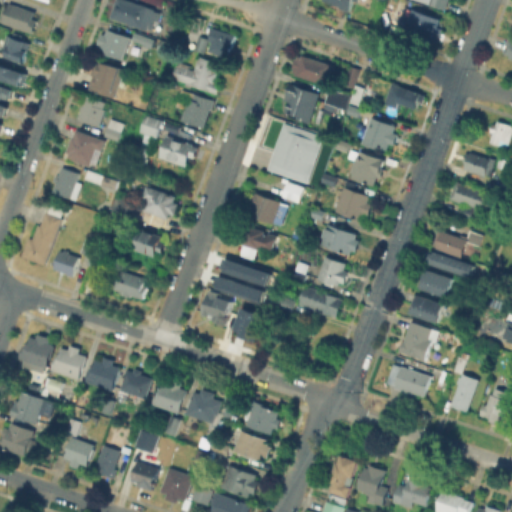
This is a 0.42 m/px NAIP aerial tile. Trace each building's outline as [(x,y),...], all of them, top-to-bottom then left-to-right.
[(161,12),(158,20),(156,20),(153,28),(149,27),(149,29),(113,16),(118,0),(135,0),(156,7),(155,10),(161,12)] [(353,0),(350,10),(340,7),(340,8),(331,5),(332,2),(326,0),(353,0)] [(449,0),(447,8),(431,3),(430,5),(415,0),(449,0)] [(11,2),(37,11),(34,18),(39,19),(34,31),(0,20),(5,5),(9,6),(11,2)] [(414,7),(442,17),(439,26),(443,27),(439,39),(400,25),(405,12),(412,15),(414,7)] [(238,34),(233,47),(231,46),(228,56),(210,50),(213,40),(210,39),(215,26),(238,34)] [(106,27),(129,36),(120,58),(98,50),(100,44),(96,42),(100,32),(104,33),(106,27)] [(130,39),(133,30),(153,38),(150,46),(130,39)] [(33,40),(27,64),(1,57),(8,33),(33,40)] [(202,51),(195,48),(200,34),(210,37),(202,51)] [(511,41),(506,39),(501,54),(511,57),(511,41)] [(202,51),(220,62),(217,70),(216,80),(221,82),(217,92),(175,77),(181,61),(191,64),(195,69),(202,51)] [(303,54),(333,63),(327,83),(298,74),(299,68),(294,67),(297,57),(298,57),(299,55),(303,56),(303,54)] [(90,88),(99,59),(125,67),(116,96),(90,88)] [(0,60),(26,69),(22,84),(0,77),(0,60)] [(361,67),(354,85),(345,81),(351,64),(361,67)] [(0,81),(13,86),(10,97),(0,93),(0,81)] [(320,92),(309,122),(296,117),(297,114),(285,109),(289,100),(285,99),(291,82),(320,92)] [(426,94),(424,101),(420,99),(417,107),(406,103),(406,105),(401,103),(399,108),(386,103),(393,82),(422,92),(422,93),(426,94)] [(373,90),(368,104),(360,101),(359,104),(351,101),(356,84),(365,86),(365,87),(373,90)] [(352,93),(346,108),(327,101),(332,87),(352,93)] [(213,108),(205,126),(183,119),(187,108),(177,104),(183,88),(216,99),(213,108)] [(106,101),(104,108),(106,108),(100,125),(79,117),(84,102),(86,102),(88,94),(106,101)] [(362,107),(359,115),(347,111),(351,103),(362,107)] [(164,118),(158,136),(141,130),(147,112),(164,118)] [(399,133),(395,144),(390,142),(388,148),(379,145),(378,148),(363,142),(372,115),(397,124),(394,131),(399,133)] [(125,122),(119,138),(105,133),(111,117),(125,122)] [(498,119),(511,123),(511,135),(510,142),(502,139),(501,143),(491,140),(493,132),(491,131),(493,122),(497,123),(498,119)] [(324,135),(308,182),(269,168),(284,121),(324,135)] [(77,128),(106,138),(97,164),(91,162),(90,164),(68,157),(70,152),(67,151),(73,135),(74,135),(77,128)] [(161,155),(169,134),(195,143),(187,164),(161,155)] [(351,141),(348,150),(336,146),(339,137),(351,141)] [(352,148),(361,151),(361,149),(386,158),(383,167),(386,168),(383,176),(378,175),(375,184),(352,176),(358,160),(349,156),(352,148)] [(471,150),(489,157),(489,155),(496,158),(490,175),(486,173),(486,175),(465,167),(467,162),(464,160),(467,151),(470,153),(471,150)] [(81,172),(78,180),(83,182),(77,198),(54,190),(58,181),(54,180),(56,174),(59,175),(62,165),(81,172)] [(119,179),(116,188),(86,177),(89,168),(119,179)] [(338,175),(333,191),(320,186),(326,171),(338,175)] [(306,187),(300,201),(283,194),(289,180),(306,187)] [(458,181),(461,182),(462,182),(484,189),(484,191),(487,192),(482,206),(479,205),(478,207),(455,199),(456,198),(452,197),(458,181)] [(179,202),(175,213),(171,212),(169,217),(145,209),(148,198),(143,196),(147,185),(177,195),(176,200),(179,202)] [(374,203),(370,214),(365,212),(363,219),(336,210),(345,185),(372,194),(370,201),(374,203)] [(285,213),(284,218),(277,216),(275,222),(250,213),(253,205),(252,204),(257,191),(283,201),(279,211),(285,213)] [(118,196),(136,201),(132,217),(113,211),(118,196)] [(66,208),(63,216),(64,216),(47,263),(24,254),(30,236),(35,237),(40,223),(42,224),(47,210),(49,211),(52,203),(66,208)] [(480,210),(476,220),(460,213),(464,203),(480,210)] [(327,210),(324,219),(311,215),(314,206),(327,210)] [(361,239),(357,250),(352,248),(351,254),(322,243),(329,222),(359,233),(357,238),(361,239)] [(266,229),(265,233),(269,234),(270,231),(278,234),(273,250),(260,246),(260,248),(244,243),(246,237),(243,236),(245,231),(248,232),(250,224),(266,229)] [(168,242),(164,252),(159,250),(157,255),(135,247),(142,227),(165,235),(163,240),(168,242)] [(483,233),(478,244),(468,240),(463,256),(438,246),(438,245),(433,244),(439,229),(443,231),(443,229),(460,236),(461,233),(467,235),(470,228),(483,233)] [(94,247),(92,254),(83,251),(88,237),(97,240),(94,247)] [(92,254),(94,247),(110,252),(105,268),(89,263),(92,254)] [(71,250),(70,251),(82,255),(75,275),(70,273),(70,272),(56,267),(62,249),(66,250),(67,248),(71,250)] [(434,250),(474,263),(470,275),(430,261),(434,250)] [(350,270),(346,282),(341,281),(339,284),(334,282),(333,284),(327,282),(328,280),(319,277),(327,255),(347,263),(345,268),(350,270)] [(226,270),(227,268),(225,267),(229,258),(274,273),(269,285),(226,270)] [(308,263),(305,271),(308,272),(306,279),(292,275),(295,268),(296,268),(299,260),(308,263)] [(149,285),(145,297),(133,293),(132,296),(122,292),(123,290),(111,286),(118,266),(149,277),(147,284),(149,285)] [(506,271),(502,284),(487,279),(492,266),(506,271)] [(427,268),(453,277),(447,295),(421,286),(427,268)] [(220,286),(221,283),(220,282),(223,274),(268,289),(264,301),(220,286)] [(345,298),(339,315),(334,314),(334,315),(301,303),(307,284),(341,296),(341,297),(345,298)] [(210,289),(220,292),(222,288),(235,292),(233,300),(234,300),(232,311),(228,316),(225,325),(214,321),(215,320),(212,319),(214,314),(209,313),(208,315),(205,316),(203,315),(202,312),(203,310),(202,310),(205,301),(203,300),(205,295),(207,296),(210,289)] [(296,299),(293,310),(278,305),(282,294),(296,299)] [(419,294),(444,302),(438,322),(413,314),(419,294)] [(251,311),(269,317),(263,334),(264,334),(263,337),(262,337),(260,343),(254,340),(254,338),(250,336),(252,333),(245,330),(251,311)] [(511,320),(511,339),(503,336),(509,319),(511,320)] [(429,338),(433,339),(426,359),(421,357),(400,349),(404,339),(405,340),(412,320),(433,327),(429,338)] [(52,336),(50,341),(57,343),(48,367),(47,366),(45,372),(31,366),(33,362),(21,357),(27,343),(29,344),(33,335),(39,337),(41,332),(52,336)] [(83,347),(81,352),(88,354),(80,377),(53,368),(58,354),(61,355),(64,346),(71,349),(73,343),(83,347)] [(116,359),(114,364),(122,366),(114,389),(87,379),(92,366),(94,367),(97,358),(104,360),(106,355),(116,359)] [(468,358),(463,372),(455,369),(460,355),(468,358)] [(394,363),(402,365),(403,364),(432,374),(425,395),(414,391),(414,392),(396,387),(397,383),(389,380),(394,363)] [(143,370),(142,373),(153,377),(147,397),(122,389),(128,368),(135,371),(136,367),(143,370)] [(452,372),(446,389),(437,385),(444,369),(452,372)] [(464,372),(481,379),(469,410),(452,404),(460,383),(458,382),(460,375),(462,376),(464,372)] [(65,381),(62,391),(49,386),(52,376),(65,381)] [(183,381),(181,386),(188,388),(180,412),(153,402),(158,389),(161,390),(164,380),(171,383),(173,378),(183,381)] [(219,412),(224,413),(227,403),(235,406),(233,413),(237,415),(234,422),(223,418),(219,430),(210,427),(212,421),(187,412),(194,390),(202,387),(216,392),(214,396),(223,399),(219,412)] [(511,392),(509,398),(511,399),(511,405),(510,410),(507,409),(503,420),(498,419),(497,422),(490,420),(491,416),(485,413),(493,392),(494,393),(497,387),(511,392)] [(47,398),(38,422),(13,413),(18,398),(21,399),(25,389),(47,398)] [(115,400),(110,413),(102,411),(107,397),(115,400)] [(271,406),(280,410),(278,417),(282,418),(279,427),(274,426),(272,432),(248,424),(250,418),(244,416),(247,406),(251,408),(254,399),(272,405),(271,406)] [(151,404),(146,416),(139,414),(144,401),(151,404)] [(182,418),(177,431),(169,429),(173,415),(182,418)] [(88,426),(85,434),(78,432),(77,434),(66,431),(71,416),(82,420),(82,423),(88,426)] [(13,421),(36,429),(33,438),(43,442),(37,456),(27,453),(27,454),(1,445),(5,435),(3,435),(6,426),(11,427),(13,421)] [(272,445),(268,457),(265,456),(263,460),(235,449),(242,429),(270,439),(268,443),(272,445)] [(96,443),(89,465),(82,463),(81,467),(71,464),(72,459),(66,456),(73,435),(96,443)] [(148,440),(143,453),(134,450),(139,436),(148,440)] [(231,445),(227,454),(212,449),(215,439),(231,445)] [(123,443),(121,449),(130,452),(125,468),(118,466),(117,468),(118,468),(115,476),(96,469),(105,443),(115,446),(117,440),(123,443)] [(208,451),(203,464),(194,461),(198,448),(208,451)] [(358,460),(352,477),(348,475),(345,483),(351,486),(347,495),(331,489),(333,482),(328,481),(336,461),(338,461),(340,453),(358,460)] [(160,466),(153,489),(139,484),(140,481),(133,479),(139,460),(160,466)] [(260,480),(255,492),(252,491),(250,495),(222,485),(229,463),(258,473),(256,478),(260,480)] [(370,464),(386,469),(382,483),(390,486),(384,504),(375,501),(376,496),(363,492),(363,490),(358,488),(365,466),(369,467),(370,464)] [(195,475),(187,498),(180,496),(179,501),(167,497),(168,492),(162,490),(169,470),(170,466),(195,475)] [(426,484),(434,486),(428,504),(405,497),(403,502),(395,499),(400,483),(407,485),(410,477),(426,483),(426,484)] [(215,487),(209,503),(192,497),(199,481),(215,487)] [(474,501),(470,511),(437,511),(445,489),(466,496),(465,498),(474,501)] [(253,504),(250,511),(213,511),(211,511),(214,504),(213,503),(218,491),(253,504)] [(345,506),(343,511),(321,511),(326,499),(345,506)] [(20,511),(22,508),(6,503),(3,511),(20,511)]
